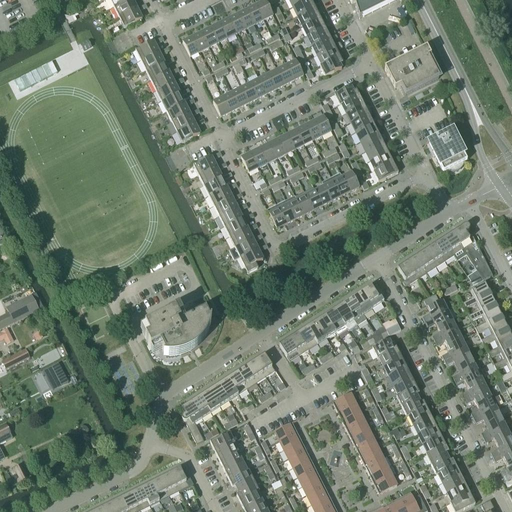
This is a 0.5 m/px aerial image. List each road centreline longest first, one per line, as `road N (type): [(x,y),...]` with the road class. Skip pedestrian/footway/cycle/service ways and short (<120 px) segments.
road 1 (residential): [(426,175),(276,251),(220,140)]
road 2 (residential): [(504,511),(376,258)]
road 3 (residential): [(220,140),(370,64)]
road 4 (residential): [(126,332),(111,301),(121,295),(175,268),(187,271),(192,299)]
road 5 (unclassified): [(259,334),(376,258)]
road 6 (residential): [(220,140),(161,24)]
road 7 (residential): [(426,175),(370,64)]
road 8 (unclassified): [(53,511),(119,479),(152,446)]
